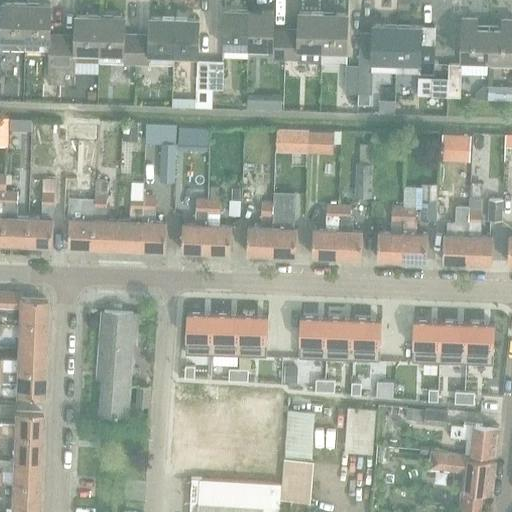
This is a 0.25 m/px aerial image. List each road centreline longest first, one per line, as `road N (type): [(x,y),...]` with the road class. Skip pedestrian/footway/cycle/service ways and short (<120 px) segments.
road 1 (tertiary): [(170,278),(511,290)]
road 2 (residential): [(71,274),(55,511)]
road 3 (residential): [(153,511),(170,278)]
